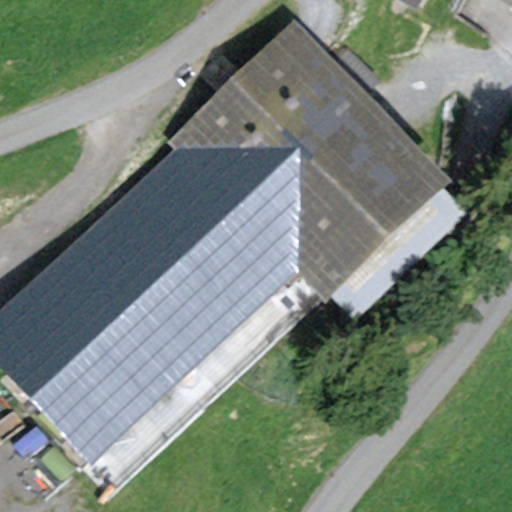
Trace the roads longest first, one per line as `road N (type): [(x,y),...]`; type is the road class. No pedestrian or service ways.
road 1 (track): [(511,277),(326,511)]
road 2 (track): [(0,138),(130,85),(242,0)]
